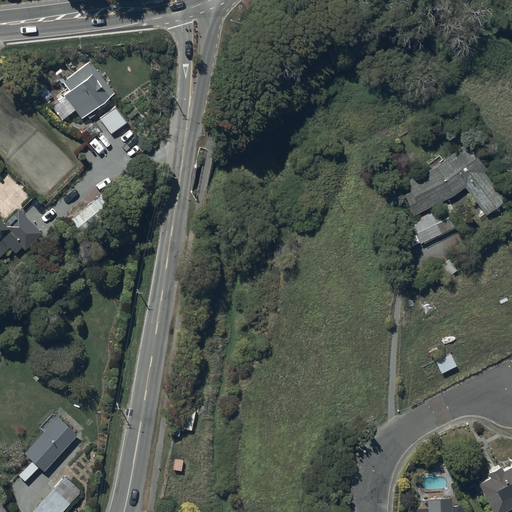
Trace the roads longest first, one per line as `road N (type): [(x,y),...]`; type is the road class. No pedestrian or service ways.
road 1 (tertiary): [(193,0),(190,97),(128,511)]
road 2 (residential): [(369,511),(366,479),(389,438),(505,379)]
road 3 (secondary): [(0,24),(182,0)]
